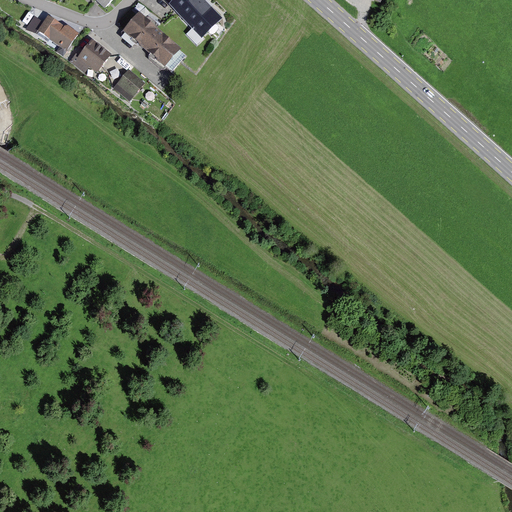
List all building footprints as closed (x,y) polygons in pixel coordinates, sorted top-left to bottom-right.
[(96,0),(107,9),(114,0),(96,0)] [(224,14),(208,0),(173,0),(169,6),(204,37),(224,14)] [(182,47),(135,11),(120,30),(167,66),(182,47)] [(38,37),(68,56),(78,41),(48,21),(38,37)] [(75,59),(98,76),(111,58),(88,41),(75,59)] [(132,102),(144,86),(129,73),(116,90),(132,102)]
